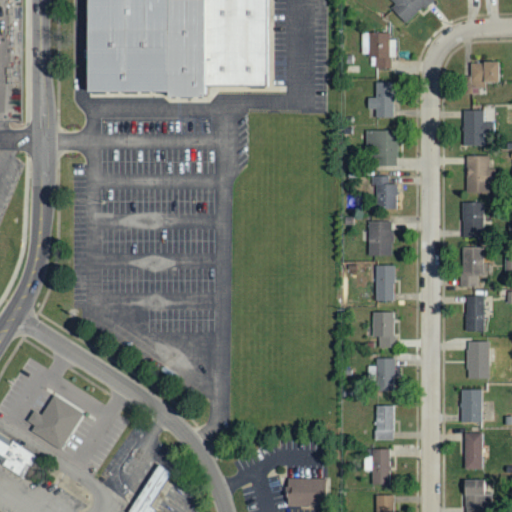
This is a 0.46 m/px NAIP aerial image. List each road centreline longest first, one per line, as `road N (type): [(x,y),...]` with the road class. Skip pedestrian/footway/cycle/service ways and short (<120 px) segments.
road 1 (residential): [(430,511),(431,66),(444,42)]
road 2 (tertiary): [(0,339),(35,276),(40,0)]
road 3 (residential): [(225,511),(194,445),(152,403),(16,315)]
